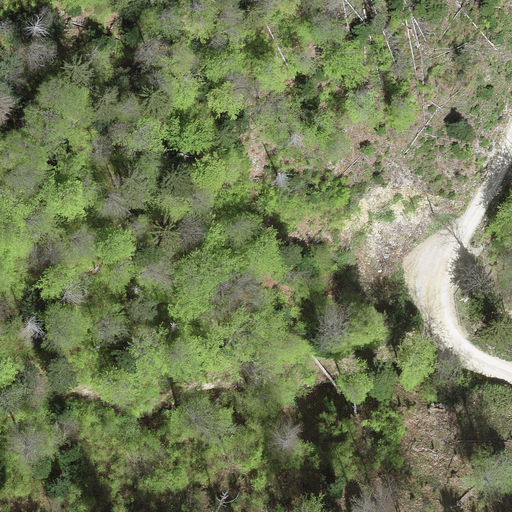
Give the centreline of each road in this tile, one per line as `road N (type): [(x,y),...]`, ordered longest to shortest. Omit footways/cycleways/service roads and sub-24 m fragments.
road 1 (track): [(511,374),(475,360),(445,322),(454,261)]
road 2 (track): [(454,261),(511,139)]
